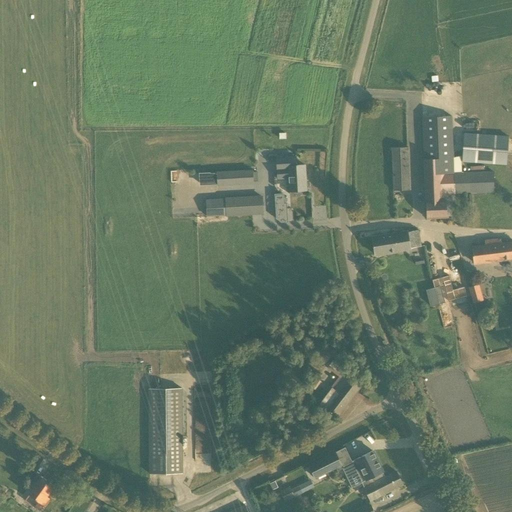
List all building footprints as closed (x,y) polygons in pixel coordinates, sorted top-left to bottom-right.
[(454,157),(452,116),(422,117),(427,218),(447,217),(446,193),(494,191),(493,171),(461,172),(461,155),(454,157)] [(507,164),(509,136),(464,133),(462,161),(507,164)] [(408,147),(402,147),(392,148),(393,190),(410,190),(408,147)] [(288,192),(290,191),(290,195),(293,197),(299,196),(301,194),(301,191),(306,190),(305,190),(304,182),(306,181),(305,165),(296,165),(296,157),(287,158),(287,159),(277,160),(278,178),(288,178),(288,192)] [(217,185),(253,183),(252,170),(217,172),(217,174),(217,185)] [(275,194),(276,218),(281,222),(288,222),(286,202),(284,202),(284,193),(275,194)] [(227,216),(267,213),(266,197),(226,199),(227,216)] [(420,246),(418,230),(408,232),(372,237),(375,255),(413,248),(413,247),(420,246)] [(511,242),(501,244),(501,238),(488,240),(492,261),(511,258),(511,242)] [(492,261),(488,240),(485,240),(485,246),(473,247),(474,263),(492,261)] [(430,307),(439,305),(467,298),(464,287),(454,290),(450,276),(432,280),(434,288),(425,291),(430,307)] [(471,302),(482,300),(479,283),(468,285),(471,302)] [(409,325),(405,334),(412,336),(415,328),(409,325)] [(316,351),(320,361),(332,356),(328,346),(316,351)] [(319,403),(337,417),(363,383),(353,375),(339,393),(332,387),(319,403)] [(150,474),(182,473),(181,388),(149,388),(150,474)] [(349,460),(343,450),(317,463),(322,473),(349,460)] [(371,476),(377,472),(382,470),(373,451),(345,465),(349,474),(352,473),(354,476),(356,475),(360,483),(366,480),(365,476),(370,474),(371,476)] [(385,477),(382,470),(377,472),(371,476),(370,474),(365,476),(366,480),(360,483),(362,482),(364,487),(363,487),(370,501),(403,484),(396,471),(385,477)] [(44,505),(49,498),(46,496),(53,487),(40,478),(29,494),(44,505)] [(360,483),(353,486),(355,491),(363,487),(364,487),(362,482),(360,483)] [(298,485),(291,489),(295,497),(302,494),(298,485)]
